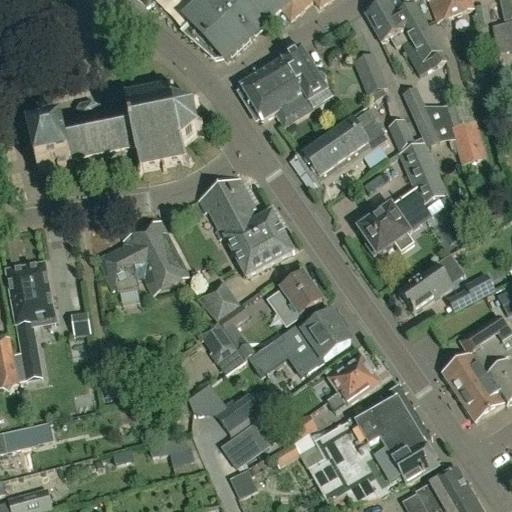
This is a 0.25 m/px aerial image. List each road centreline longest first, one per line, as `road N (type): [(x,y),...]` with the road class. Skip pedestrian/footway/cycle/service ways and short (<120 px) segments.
road 1 (tertiary): [(470,460),(256,151)]
road 2 (residential): [(0,226),(179,194),(256,151)]
road 3 (residential): [(213,87),(360,0)]
road 4 (tertiary): [(213,87),(112,0)]
